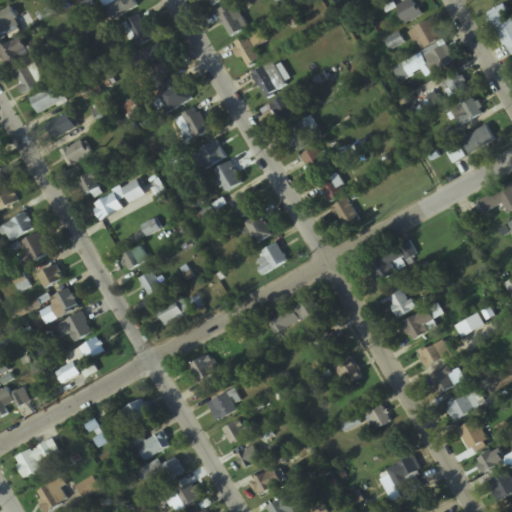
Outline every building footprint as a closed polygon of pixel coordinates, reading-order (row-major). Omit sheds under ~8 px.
[(138,7),(133,0),(99,0),(114,22),(138,7)] [(207,0),(212,8),(225,0),(207,0)] [(409,0),(396,8),(407,25),(423,15),(413,0),(409,0)] [(217,15),(233,39),(251,27),(235,3),(217,15)] [(489,13),(510,57),(511,56),(511,16),(507,5),(489,13)] [(0,15),(0,38),(20,30),(12,10),(0,15)] [(156,38),(141,15),(122,26),(137,50),(156,38)] [(441,37),(429,20),(409,34),(421,51),(441,37)] [(257,51),(268,43),(260,29),(235,45),(251,68),(263,60),(257,51)] [(405,43),(400,34),(386,42),(392,51),(405,43)] [(39,88),(26,64),(32,61),(21,39),(0,49),(0,53),(10,73),(13,71),(25,95),(39,88)] [(404,67),(410,77),(423,70),(427,78),(456,62),(446,44),(404,67)] [(255,74),(266,99),(288,89),(277,64),(255,74)] [(445,85),(454,99),(469,89),(461,76),(445,85)] [(192,98),(177,79),(156,96),(171,115),(192,98)] [(39,116),(68,103),(60,86),(31,99),(39,116)] [(300,118),(287,97),(271,107),(283,128),(300,118)] [(485,114),(475,99),(452,113),(463,129),(485,114)] [(176,125),(194,145),(212,129),(194,109),(176,125)] [(54,140),(77,131),(71,116),(48,124),(54,140)] [(461,142),(470,158),(496,143),(487,127),(461,142)] [(61,154),(70,169),(93,155),(85,140),(61,154)] [(203,173),(227,159),(217,142),(193,156),(203,173)] [(318,180),(332,169),(316,149),(302,159),(318,180)] [(225,194),(242,185),(231,164),(213,173),(225,194)] [(80,182),(88,196),(104,187),(96,172),(80,182)] [(346,194),(332,175),(319,185),(332,204),(346,194)] [(503,206),(508,215),(511,213),(511,185),(480,202),(487,215),(503,206)] [(0,212),(19,203),(11,188),(0,194),(0,212)] [(258,210),(248,193),(232,203),(243,220),(258,210)] [(103,223),(125,210),(116,195),(94,207),(103,223)] [(362,225),(348,201),(333,210),(347,234),(362,225)] [(35,231),(27,215),(2,228),(10,244),(35,231)] [(245,225),(257,245),(273,236),(261,216),(245,225)] [(108,232),(116,247),(136,236),(127,221),(108,232)] [(30,265),(49,259),(42,236),(23,242),(30,265)] [(266,276),(289,263),(279,245),(257,258),(266,276)] [(121,256),(130,272),(149,262),(141,246),(121,256)] [(408,268),(398,249),(368,266),(379,285),(408,268)] [(39,275),(47,291),(65,282),(57,267),(39,275)] [(141,281),(151,298),(164,290),(154,273),(141,281)] [(52,300),(62,318),(80,308),(70,290),(52,300)] [(390,296),(396,318),(413,314),(408,291),(390,296)] [(166,328),(185,317),(176,301),(157,311),(166,328)] [(323,319),(314,301),(269,324),(276,336),(304,321),(307,327),(323,319)] [(403,324),(413,344),(430,335),(425,327),(435,322),(429,311),(403,324)] [(76,344),(94,335),(83,314),(66,322),(76,344)] [(342,349),(330,332),(314,344),(326,360),(342,349)] [(59,372),(65,384),(83,376),(79,368),(107,354),(100,340),(70,355),(74,365),(59,372)] [(441,344),(421,356),(428,370),(449,358),(441,344)] [(190,367),(200,387),(221,377),(211,357),(190,367)] [(355,359),(337,366),(345,387),(363,380),(355,359)] [(430,380),(442,397),(461,384),(449,367),(430,380)] [(0,394),(0,418),(9,415),(6,409),(16,404),(18,409),(31,403),(24,388),(11,395),(9,390),(0,394)] [(447,410),(456,424),(482,409),(473,394),(447,410)] [(238,414),(229,395),(209,404),(218,423),(238,414)] [(119,415),(127,430),(153,415),(144,400),(119,415)] [(224,433),(233,447),(249,436),(239,422),(224,433)] [(490,446),(476,422),(459,431),(473,456),(490,446)] [(171,449),(164,435),(137,447),(144,461),(171,449)] [(40,463),(60,454),(55,442),(17,458),(27,482),(45,475),(40,463)] [(238,455),(244,471),(262,464),(256,448),(238,455)] [(505,465),(497,450),(477,462),(486,476),(505,465)] [(395,486),(421,474),(414,458),(388,470),(395,486)] [(185,476),(178,460),(162,468),(169,483),(185,476)] [(284,486),(274,471),(251,485),(260,500),(284,486)] [(498,503),(511,496),(511,478),(510,474),(489,484),(498,503)] [(85,501),(102,491),(94,478),(77,488),(85,501)] [(63,481),(36,494),(44,511),(54,511),(73,503),(63,481)] [(182,511),(201,502),(193,486),(171,498),(178,511),(182,511)] [(267,510),(268,511),(300,511),(291,496),(267,510)]
